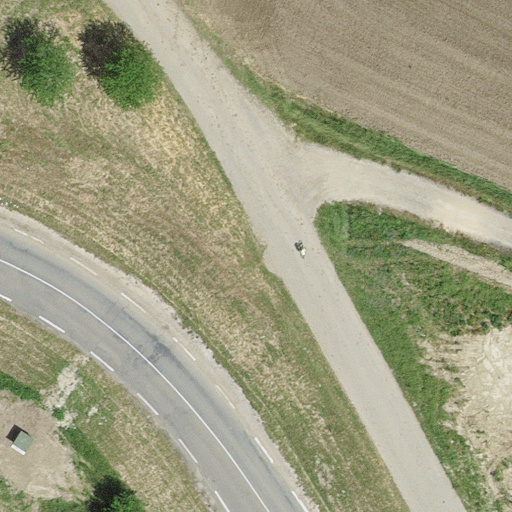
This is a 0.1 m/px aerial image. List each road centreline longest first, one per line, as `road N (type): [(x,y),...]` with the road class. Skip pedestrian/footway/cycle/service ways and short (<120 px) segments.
road 1 (unclassified): [(145,0),(200,68),(444,511)]
road 2 (tertiary): [(0,263),(89,299),(145,343),(271,511)]
road 3 (track): [(266,188),(320,176),(371,182),(511,237)]
